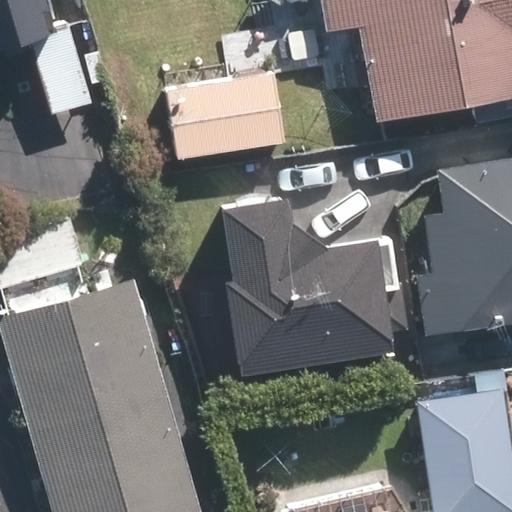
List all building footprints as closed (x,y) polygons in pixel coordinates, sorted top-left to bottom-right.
[(0,0),(0,45),(17,40),(40,113),(92,96),(60,0),(0,0)] [(511,0),(306,0),(312,33),(344,28),(361,127),(511,101),(511,0)] [(155,94),(163,159),(276,145),(268,80),(155,94)] [(401,275),(410,339),(511,324),(511,157),(420,170),(426,213),(409,216),(417,272),(401,275)] [(217,378),(377,353),(368,296),(394,291),(385,239),(305,251),(274,227),(270,200),(197,212),(207,276),(201,277),(217,378)] [(191,511),(119,264),(80,275),(62,214),(0,232),(0,370),(41,511),(191,511)] [(511,511),(511,480),(494,367),(464,372),(468,392),(405,402),(422,511),(511,511)]
